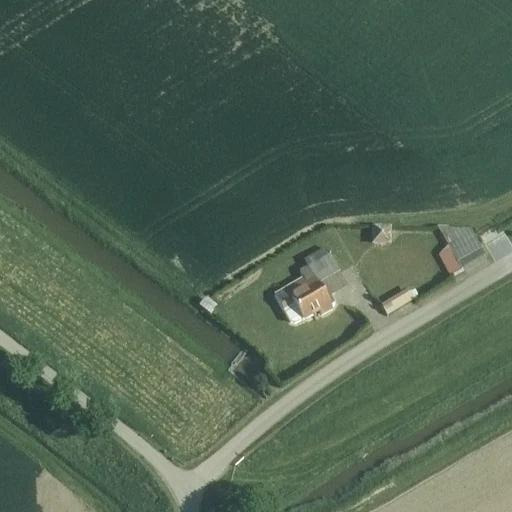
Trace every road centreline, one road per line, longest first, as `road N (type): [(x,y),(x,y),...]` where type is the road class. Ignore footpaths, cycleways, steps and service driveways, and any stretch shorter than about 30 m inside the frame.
road 1 (unclassified): [(189,511),(158,463),(0,339)]
road 2 (track): [(360,511),(511,424)]
